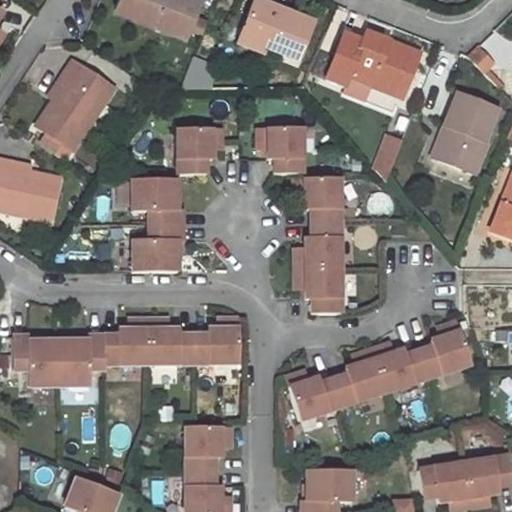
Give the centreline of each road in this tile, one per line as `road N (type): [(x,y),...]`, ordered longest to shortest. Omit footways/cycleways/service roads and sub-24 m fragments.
road 1 (residential): [(0,266),(45,293),(244,299)]
road 2 (residential): [(265,338),(360,336),(404,307),(416,277)]
road 3 (residential): [(265,338),(264,511)]
road 4 (residential): [(380,0),(454,30),(486,0)]
